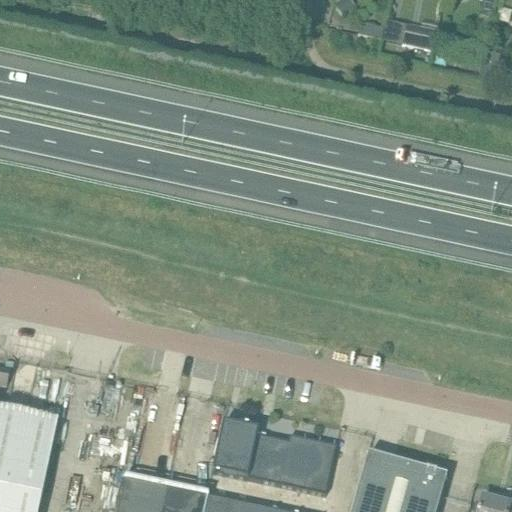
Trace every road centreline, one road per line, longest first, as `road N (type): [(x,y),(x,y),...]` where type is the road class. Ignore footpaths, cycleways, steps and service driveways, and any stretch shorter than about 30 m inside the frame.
road 1 (track): [(0,216),(511,337)]
road 2 (motorway): [(0,131),(511,242)]
road 3 (motorway): [(511,190),(0,81)]
road 4 (residential): [(0,306),(511,414)]
